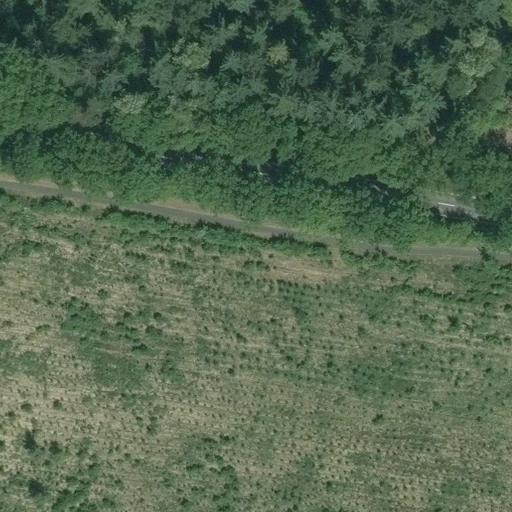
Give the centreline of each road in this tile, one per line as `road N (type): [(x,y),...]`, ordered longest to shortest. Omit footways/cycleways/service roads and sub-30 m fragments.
road 1 (secondary): [(511,219),(0,132)]
road 2 (track): [(511,78),(448,208)]
